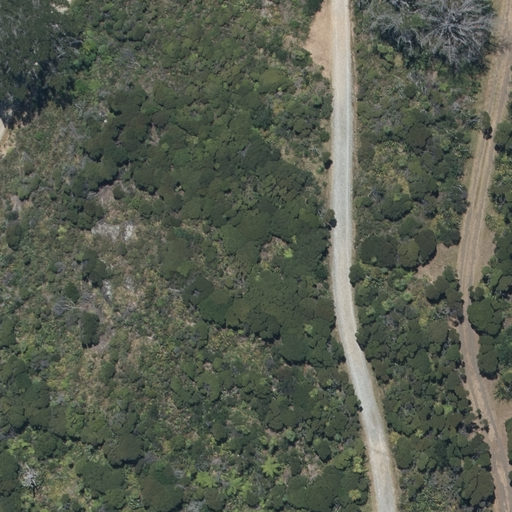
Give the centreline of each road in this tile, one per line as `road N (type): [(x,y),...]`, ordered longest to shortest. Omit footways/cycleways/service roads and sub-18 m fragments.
road 1 (track): [(390,511),(361,377),(341,121),(343,0)]
road 2 (track): [(511,18),(458,290),(471,364),(497,425),(507,511)]
road 3 (track): [(81,0),(0,150)]
